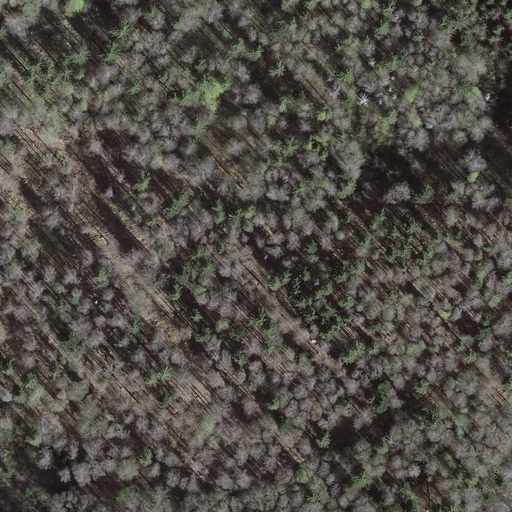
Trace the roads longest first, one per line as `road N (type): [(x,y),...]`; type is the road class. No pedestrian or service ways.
road 1 (track): [(511,332),(375,423),(247,473),(0,488)]
road 2 (track): [(511,120),(335,198),(237,192),(22,137),(0,122)]
road 3 (track): [(0,43),(197,0)]
